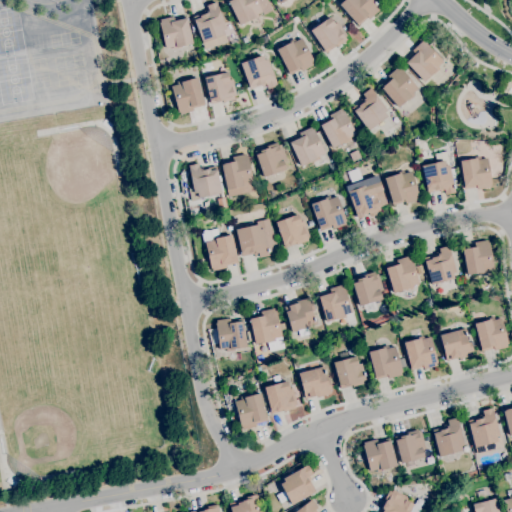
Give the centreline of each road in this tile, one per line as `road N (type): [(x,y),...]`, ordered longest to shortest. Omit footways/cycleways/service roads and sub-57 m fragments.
road 1 (residential): [(47,511),(260,463),(320,429),(511,371)]
road 2 (residential): [(232,470),(205,409),(128,0)]
road 3 (residential): [(184,302),(291,275),(412,228),(511,214)]
road 4 (residential): [(158,147),(255,126),(330,88),(419,0)]
